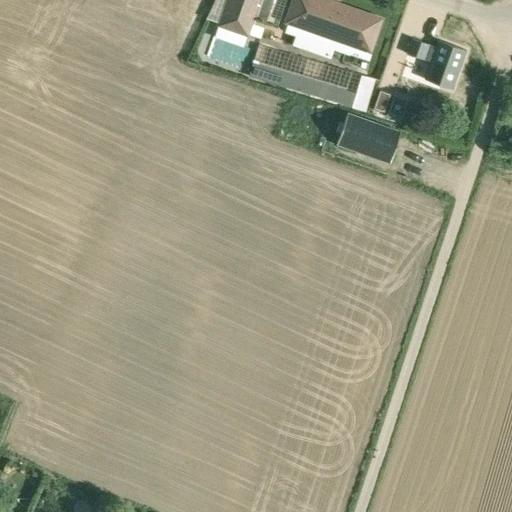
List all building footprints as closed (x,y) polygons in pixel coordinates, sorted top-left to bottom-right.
[(158,0),(155,8),(189,22),(198,0),(158,0)] [(229,0),(221,23),(246,32),(256,0),(229,0)] [(272,0),(262,0),(256,18),(265,21),(272,0)] [(291,0),(284,22),(287,23),(298,27),(295,36),(293,43),(330,56),(333,47),(335,40),(372,53),(384,17),(339,1),(337,5),(328,2),(329,0),(291,0)] [(454,86),(468,47),(439,37),(437,43),(431,41),(414,34),(408,49),(432,58),(425,75),(454,86)] [(249,74),(353,106),(363,76),(308,59),(303,74),(298,72),(303,57),(259,44),(249,74)] [(366,109),(375,79),(363,76),(353,106),(366,109)] [(391,93),(380,90),(374,109),(385,112),(391,93)] [(402,132),(348,112),(336,144),(389,164),(402,132)]
